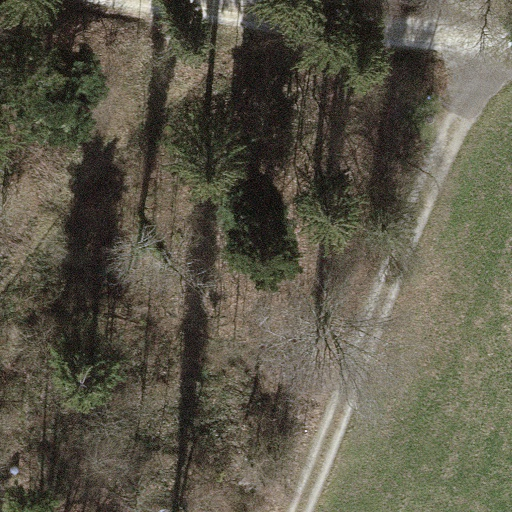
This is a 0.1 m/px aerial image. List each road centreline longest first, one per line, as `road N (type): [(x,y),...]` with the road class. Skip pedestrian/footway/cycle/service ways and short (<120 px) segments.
road 1 (track): [(491,45),(301,511)]
road 2 (track): [(0,274),(111,137),(267,13)]
road 3 (track): [(491,45),(179,0)]
